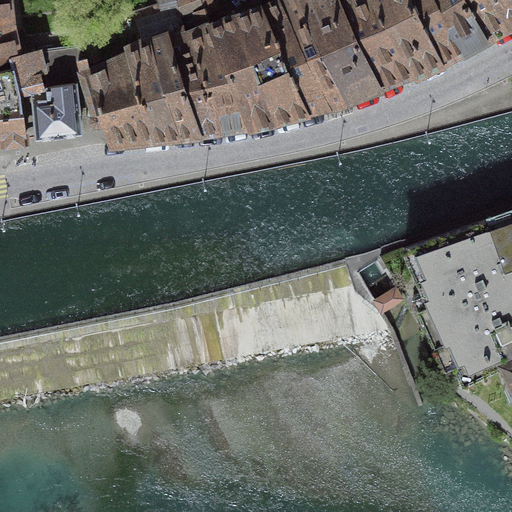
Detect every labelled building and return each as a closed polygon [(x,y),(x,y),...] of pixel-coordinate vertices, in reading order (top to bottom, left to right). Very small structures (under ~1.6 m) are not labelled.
[(0,0),(0,57),(11,53),(17,52),(10,21),(7,0),(0,0)] [(177,0),(180,12),(191,8),(203,4),(200,0),(177,0)] [(236,15),(279,116),(295,112),(308,109),(262,5),(261,6),(258,0),(247,0),(251,9),(236,15)] [(274,0),(262,5),(308,109),(319,107),(328,105),(278,0),(274,0)] [(278,0),(328,105),(339,101),(347,98),(300,0),(278,0)] [(300,0),(347,98),(364,92),(383,85),(382,84),(381,84),(341,0),(300,0)] [(376,0),(341,0),(381,84),(382,84),(397,78),(413,70),(376,0)] [(376,0),(413,70),(414,70),(415,72),(428,65),(442,59),(441,57),(412,0),(376,0)] [(461,51),(462,50),(435,0),(412,0),(441,57),(450,52),(459,47),(461,51)] [(435,0),(462,50),(475,43),(488,37),(466,0),(435,0)] [(498,30),(509,23),(495,0),(466,0),(488,37),(498,30)] [(511,0),(495,0),(509,23),(511,21),(511,0)] [(210,27),(250,123),(264,120),(279,116),(236,15),(210,27)] [(169,37),(199,131),(208,129),(217,128),(189,35),(188,36),(184,25),(177,27),(180,33),(182,38),(172,41),(170,36),(169,37)] [(189,35),(217,128),(233,126),(250,123),(210,27),(189,35)] [(151,41),(178,132),(189,131),(199,131),(169,37),(168,34),(151,41)] [(130,49),(156,135),(167,134),(178,132),(151,41),(130,49)] [(77,60),(82,58),(79,45),(35,51),(43,86),(33,88),(37,129),(37,136),(80,131),(78,111),(75,81),(73,81),(73,76),(82,74),(77,60)] [(17,53),(17,52),(11,53),(20,91),(26,90),(33,88),(43,86),(35,51),(35,49),(17,53)] [(109,140),(156,135),(130,49),(88,68),(85,57),(83,58),(82,58),(77,60),(82,74),(94,113),(93,113),(92,114),(92,115),(92,116),(91,117),(91,118),(91,119),(92,120),(92,121),(93,122),(93,123),(94,123),(95,124),(96,124),(97,124),(98,124),(101,123),(104,122),(107,131),(109,140)] [(20,91),(11,53),(0,57),(0,138),(2,138),(3,141),(26,138),(23,113),(20,91)] [(505,268),(511,265),(511,209),(504,213),(488,219),(505,268)] [(511,265),(505,268),(488,219),(488,218),(404,247),(463,381),(505,361),(511,357),(511,265)] [(386,272),(379,261),(369,267),(359,272),(366,283),(386,272)]
